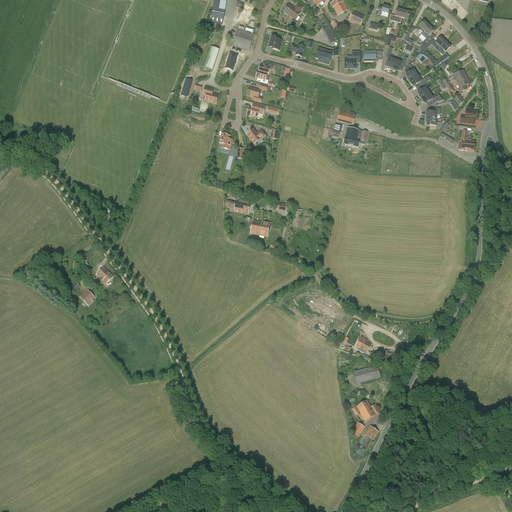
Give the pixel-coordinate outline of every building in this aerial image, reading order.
[(213,0),(214,2),(210,25),(214,26),(215,24),(222,26),(223,20),(224,17),(225,11),(219,10),(220,1),(220,0),(213,0)] [(333,8),(338,16),(348,11),(343,2),(342,0),(337,0),(331,4),(333,8)] [(289,5),(284,12),(296,21),(301,13),(300,13),(302,9),(297,5),(294,9),(289,5)] [(379,8),(378,15),(381,16),(382,13),(388,15),(390,8),(383,6),(382,9),(379,8)] [(402,18),(404,11),(397,9),(395,17),(390,15),(389,21),(400,24),(402,18)] [(404,11),(402,18),(405,19),(405,23),(408,24),(408,20),(410,13),(404,11)] [(353,12),(349,21),(360,26),(365,17),(353,12)] [(334,29),(333,30),(337,33),(342,28),(335,21),(331,25),(334,29)] [(421,35),(429,26),(424,22),(416,30),(418,32),(420,30),(423,33),(421,35)] [(322,29),(330,44),(337,40),(330,26),(322,29)] [(429,26),(421,35),(426,39),(434,31),(429,26)] [(407,35),(404,41),(407,42),(411,34),(412,34),(415,29),(412,27),(409,32),(407,35)] [(232,46),(249,51),(254,34),(238,29),(232,46)] [(272,36),(270,41),(274,42),(272,49),(279,51),(282,41),(277,40),(278,37),(272,36)] [(433,46),(438,51),(446,43),(441,38),(433,46)] [(446,43),(438,51),(440,54),(443,56),(451,48),(446,43)] [(296,53),(295,56),(302,58),(305,47),(298,45),(298,47),(292,45),(290,52),(296,53)] [(210,47),(204,67),(213,70),(219,50),(210,47)] [(387,69),(392,71),(395,61),(392,59),(393,57),(390,56),(393,50),(389,48),(385,58),(389,59),(385,67),(388,68),(387,69)] [(332,53),(318,49),(316,58),(318,59),(327,62),(326,65),(328,65),(329,62),(330,62),(332,53)] [(365,51),(364,58),(369,59),(369,61),(377,62),(378,53),(365,51)] [(345,60),(345,68),(355,68),(355,62),(360,62),(360,52),(352,52),(352,60),(345,60)] [(225,67),(233,70),(237,57),(230,54),(225,67)] [(426,59),(421,54),(416,59),(421,64),(426,59)] [(395,61),(392,71),(396,72),(396,71),(398,72),(401,66),(404,67),(407,59),(403,57),(401,63),(395,61)] [(260,66),(259,72),(267,74),(267,75),(270,75),(272,71),(269,70),(270,69),(272,69),(273,66),(268,64),(267,68),(260,66)] [(406,78),(409,82),(417,76),(414,70),(406,76),(407,78),(406,78)] [(442,81),(449,93),(454,90),(450,84),(456,81),(458,85),(460,88),(459,88),(461,92),(466,90),(464,86),(470,84),(464,71),(453,75),(454,76),(447,80),(447,79),(442,81)] [(259,72),(257,72),(256,78),(263,80),(262,83),(267,84),(268,81),(270,75),(267,75),(267,74),(259,72)] [(417,76),(409,82),(411,86),(412,85),(413,87),(421,82),(417,76)] [(187,97),(192,81),(186,79),(181,95),(187,97)] [(418,96),(420,100),(429,94),(426,88),(427,87),(425,84),(419,88),(421,91),(418,93),(419,95),(418,96)] [(213,91),(205,88),(203,95),(206,96),(205,101),(216,104),(218,96),(212,94),(213,91)] [(260,91),(249,88),(247,96),(254,98),(254,101),(259,103),(260,98),(258,98),(260,91)] [(429,94),(420,100),(423,103),(424,103),(425,105),(433,100),(435,103),(443,101),(439,95),(435,97),(435,96),(433,96),(431,97),(429,94)] [(459,105),(465,102),(460,95),(455,99),(459,105)] [(454,100),(451,102),(456,111),(460,108),(454,100)] [(253,105),(252,108),(249,108),(247,115),(257,118),(259,113),(263,114),(265,108),(253,105)] [(351,115),(351,114),(340,111),(337,122),(354,126),(356,116),(351,115)] [(460,123),(469,124),(469,120),(477,121),(478,112),(466,111),(465,117),(461,116),(460,123)] [(441,130),(444,132),(449,124),(445,122),(441,130)] [(329,129),(327,135),(339,138),(342,126),(335,124),(333,130),(329,129)] [(343,144),(359,148),(361,141),(366,142),(368,133),(347,128),(343,144)] [(261,130),(256,134),(254,130),(247,135),(254,144),(261,140),(261,139),(265,136),(261,130)] [(459,145),(459,150),(460,150),(460,151),(468,151),(474,152),(475,142),(471,142),(471,141),(468,140),(468,138),(467,138),(467,132),(462,131),(462,139),(461,140),(461,141),(461,145),(459,145)] [(222,148),(230,151),(232,141),(229,140),(230,137),(228,136),(228,135),(224,134),(224,135),(222,134),(219,144),(223,145),(222,148)] [(455,142),(442,134),(438,140),(451,148),(455,142)] [(226,206),(228,206),(227,209),(234,210),(234,211),(249,214),(250,204),(236,201),(235,202),(229,201),(229,202),(227,201),(226,206)] [(277,203),(275,210),(285,212),(286,212),(289,212),(290,207),(287,206),(287,205),(277,203)] [(250,234),(259,236),(262,223),(253,222),(250,234)] [(262,223),(259,236),(267,237),(270,224),(262,222),(262,223)] [(497,247),(501,249),(502,246),(506,240),(502,237),(497,247)] [(103,267),(96,274),(103,281),(102,282),(105,285),(113,277),(103,267)] [(80,298),(88,306),(93,302),(92,301),(95,298),(87,290),(80,298)] [(361,337),(355,348),(366,354),(372,344),(366,341),(367,340),(361,337)] [(373,353),(371,360),(392,366),(394,360),(395,354),(387,353),(388,350),(385,350),(385,351),(377,350),(377,353),(373,353)] [(353,372),(356,384),(381,378),(379,370),(382,369),(381,365),(353,372)] [(365,422),(380,413),(375,405),(371,407),(367,401),(359,406),(352,410),(355,416),(359,414),(360,413),(364,421),(365,422)] [(351,433),(359,438),(365,428),(357,423),(351,433)] [(379,432),(370,427),(359,444),(366,448),(371,440),(373,441),(379,432)] [(357,446),(355,449),(356,453),(359,455),(363,455),(365,451),(364,447),(361,445),(357,446)]
